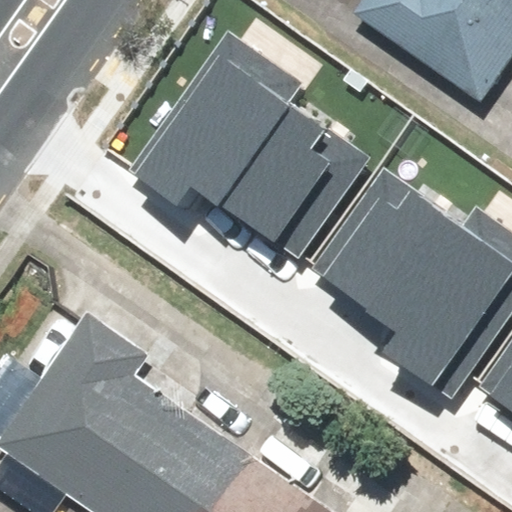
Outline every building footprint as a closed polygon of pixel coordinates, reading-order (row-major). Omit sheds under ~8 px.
[(511,0),(369,0),(356,20),(487,112),(511,76),(511,0)] [(200,98),(150,167),(202,204),(222,177),(306,237),(373,144),(302,93),(313,78),(239,25),(191,92),(200,98)] [(401,177),(333,273),(413,329),(402,345),(460,386),(511,311),(511,237),(491,223),(483,234),(401,177)] [(93,320),(0,445),(91,511),(324,511),(141,378),(152,363),(93,320)] [(511,432),(436,384),(408,427),(486,477),(511,436),(511,432)]
